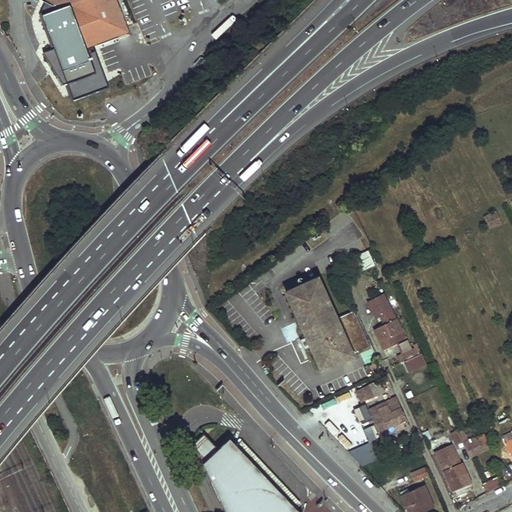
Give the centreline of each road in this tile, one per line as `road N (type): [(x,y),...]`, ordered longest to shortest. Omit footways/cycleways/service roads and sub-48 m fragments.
road 1 (motorway): [(196,200),(366,75),(511,15)]
road 2 (motorway): [(196,200),(417,0)]
road 3 (motorway): [(0,419),(196,200)]
road 4 (motorway): [(174,169),(0,360)]
road 5 (motorway): [(362,0),(229,128),(174,169)]
road 6 (motorway): [(337,0),(174,169)]
road 7 (primary): [(236,371),(371,511)]
road 8 (residential): [(82,511),(0,340)]
road 9 (primary): [(84,351),(164,511)]
road 10 (primary): [(187,511),(140,407),(132,379),(136,347)]
road 11 (residential): [(151,110),(250,0)]
road 12 (primary): [(174,291),(160,238),(117,165)]
